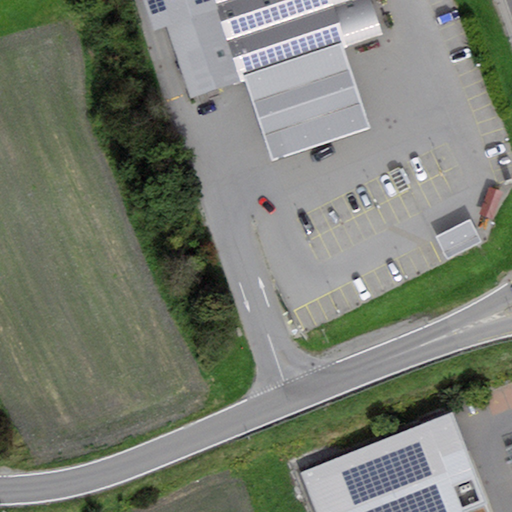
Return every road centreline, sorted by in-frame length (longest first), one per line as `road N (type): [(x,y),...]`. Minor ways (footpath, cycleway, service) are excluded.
road 1 (tertiary): [(511,311),(141,462),(26,494),(0,493)]
road 2 (unknown): [(255,201),(298,257),(330,268),(458,201),(468,182),(465,153),(431,102)]
